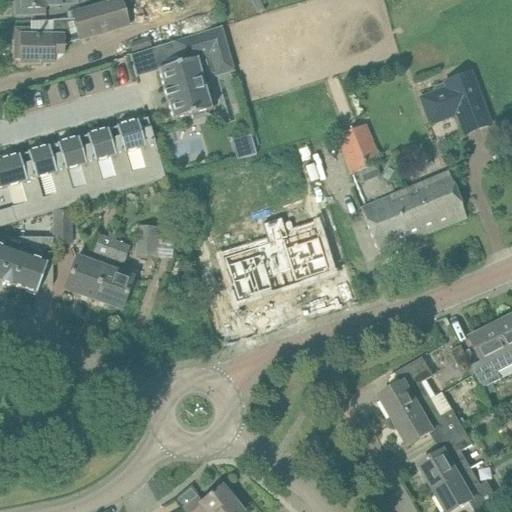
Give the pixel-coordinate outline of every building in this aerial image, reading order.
[(14,0),(15,16),(46,14),(45,7),(60,6),(60,0),(14,0)] [(84,8),(68,13),(77,42),(129,27),(122,0),(111,0),(85,8),(84,8)] [(14,29),(14,60),(20,60),(20,64),(40,64),(52,65),(52,55),(63,56),(63,46),(63,22),(57,22),(50,22),(30,22),(30,29),(14,29)] [(233,72),(234,72),(229,56),(221,27),(153,49),(156,62),(177,55),(180,64),(157,71),(158,72),(159,72),(159,75),(163,88),(162,89),(166,104),(168,103),(168,105),(172,120),(172,121),(191,116),(192,119),(206,115),(205,112),(212,110),(211,109),(201,77),(204,76),(199,59),(209,56),(210,61),(215,77),(233,72)] [(148,40),(129,46),(133,56),(152,49),(148,40)] [(420,98),(419,99),(429,125),(455,115),(463,136),(490,126),(470,73),(443,83),(446,89),(420,98)] [(80,95),(72,76),(46,87),(53,106),(80,95)] [(116,128),(124,154),(138,150),(143,170),(129,174),(133,189),(165,180),(147,119),(132,123),(129,123),(128,121),(119,124),(119,126),(116,127),(116,128)] [(351,173),(382,160),(367,123),(335,136),(351,173)] [(403,136),(410,151),(432,141),(425,126),(403,136)] [(86,137),(94,163),(108,159),(114,178),(100,182),(104,197),(133,189),(129,174),(124,154),(116,128),(102,132),(102,131),(99,132),(98,129),(89,132),(90,135),(86,136),(86,137)] [(57,145),(64,171),(78,167),(84,187),(70,191),(74,206),(104,197),(100,182),(94,163),(86,137),(73,140),(69,141),(69,138),(59,141),(60,143),(57,144),(57,145)] [(49,176),(54,195),(40,199),(45,214),(74,206),(70,191),(64,171),(57,145),(43,149),(43,148),(40,149),(39,147),(30,149),(31,152),(27,153),(27,154),(35,180),(49,176)] [(45,214),(40,199),(35,180),(27,154),(14,158),(13,157),(10,158),(9,155),(0,157),(0,189),(20,184),(26,204),(12,208),(12,207),(11,208),(15,223),(45,214)] [(449,180),(446,173),(413,187),(430,227),(463,214),(460,206),(476,200),(465,174),(449,180)] [(71,244),(70,213),(54,213),(55,244),(71,244)] [(262,225),(268,244),(279,276),(290,272),(294,284),(328,273),(314,229),(287,238),(281,219),(262,225)] [(136,255),(152,257),(156,229),(139,228),(136,255)] [(52,286),(52,239),(0,237),(0,282),(0,283),(0,284),(10,288),(11,287),(36,296),(43,276),(51,279),(51,286),(52,286)] [(76,259),(71,271),(65,290),(93,300),(114,243),(100,238),(94,253),(101,255),(97,266),(76,259)] [(114,243),(93,300),(121,310),(132,279),(111,272),(115,260),(123,263),(128,248),(114,243)] [(279,276),(268,244),(223,259),(237,303),(271,292),(267,280),(279,276)] [(511,317),(496,326),(511,357),(511,317)] [(499,373),(511,366),(511,357),(496,326),(470,339),(482,361),(471,367),(482,389),(502,378),(499,373)] [(394,422),(432,400),(423,383),(433,377),(422,359),(395,374),(401,385),(380,397),(394,422)] [(443,394),(432,400),(394,422),(409,447),(430,435),(435,444),(463,428),(452,410),(443,394)] [(473,445),(463,428),(435,444),(441,454),(419,466),(434,491),(473,468),(463,451),(473,445)] [(482,485),(473,468),(434,491),(446,511),(454,511),(470,503),(474,511),(478,511),(497,501),(487,483),(482,485)] [(240,511),(228,497),(231,495),(226,489),(224,491),(221,487),(201,503),(198,498),(183,510),(184,511),(204,511),(205,511),(240,511)]
